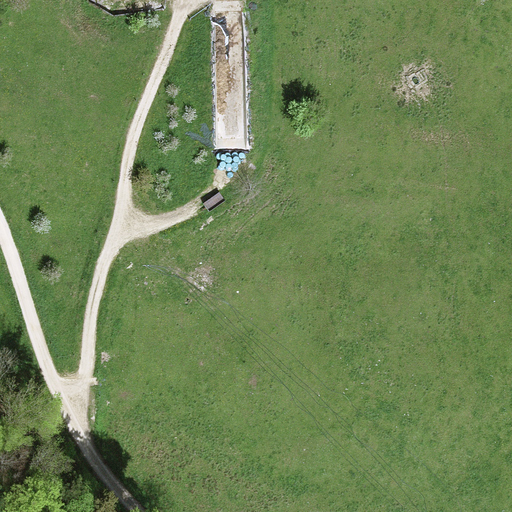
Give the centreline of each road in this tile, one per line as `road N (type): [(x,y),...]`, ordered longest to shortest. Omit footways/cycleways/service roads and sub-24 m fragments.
road 1 (track): [(57,392),(84,387),(95,304),(136,143),(188,9)]
road 2 (track): [(138,511),(61,401),(0,229)]
